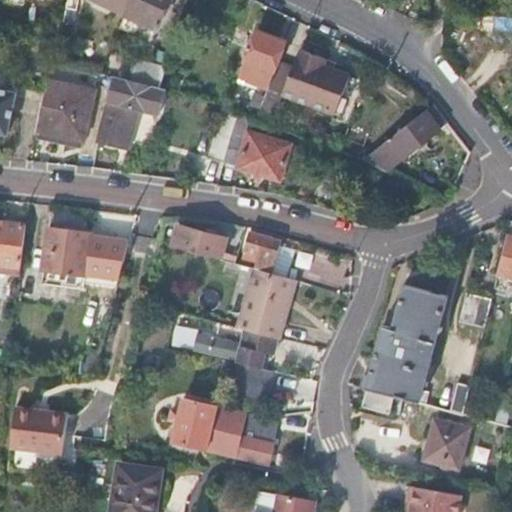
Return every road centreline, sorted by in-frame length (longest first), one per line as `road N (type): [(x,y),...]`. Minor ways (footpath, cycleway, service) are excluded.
road 1 (residential): [(384,245),(213,205),(0,181)]
road 2 (residential): [(511,179),(424,66),(311,0)]
road 3 (residential): [(337,443),(328,390),(384,245)]
road 4 (residential): [(511,188),(451,226),(384,245)]
